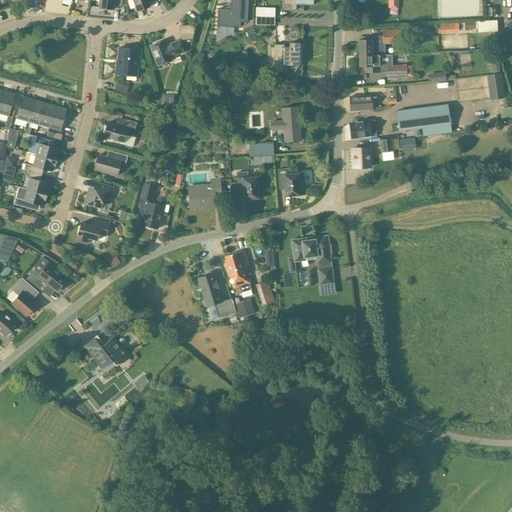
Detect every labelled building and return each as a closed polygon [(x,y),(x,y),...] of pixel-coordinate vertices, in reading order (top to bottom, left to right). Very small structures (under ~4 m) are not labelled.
[(99,0),(99,7),(114,9),(114,0),(99,0)] [(133,0),(138,11),(150,6),(147,0),(133,0)] [(213,8),(212,24),(235,26),(235,21),(242,21),(243,0),(225,0),(225,8),(213,8)] [(283,0),(284,4),(291,4),(291,9),(296,9),(297,4),(312,5),(312,0),(283,0)] [(388,0),(388,8),(399,9),(398,0),(388,0)] [(90,5),(90,13),(98,14),(99,6),(90,5)] [(273,16),(273,8),(257,8),(257,16),(273,16)] [(459,22),(438,23),(438,33),(459,32),(459,22)] [(193,24),(180,25),(181,39),(194,38),(193,24)] [(398,45),(398,37),(398,29),(393,29),(382,29),(383,35),(371,35),(371,39),(359,40),(359,55),(373,55),(379,54),(385,54),(385,45),(393,45),(398,45)] [(183,52),(179,40),(167,45),(165,40),(150,46),(158,65),(172,60),(171,56),(183,52)] [(289,65),(299,65),(299,64),(302,64),(303,43),(300,43),(300,42),(290,42),(290,47),(284,46),(284,44),(275,44),(274,72),(284,72),(284,65),(289,65)] [(107,58),(116,58),(116,46),(107,45),(107,58)] [(139,59),(140,59),(141,49),(119,47),(118,64),(117,64),(116,74),(137,76),(139,59)] [(373,55),(359,55),(360,66),(365,66),(365,71),(388,70),(388,66),(389,66),(389,62),(388,54),(385,54),(379,54),(373,55)] [(388,77),(406,76),(406,65),(389,66),(388,66),(388,70),(388,77)] [(446,81),(446,72),(429,73),(429,81),(446,81)] [(505,99),(501,74),(486,76),(490,101),(505,99)] [(117,82),(114,90),(126,94),(129,86),(117,82)] [(4,91),(0,105),(0,113),(9,116),(15,94),(4,91)] [(372,109),(371,95),(350,96),(350,110),(372,109)] [(16,118),(27,121),(34,100),(22,96),(16,118)] [(27,121),(39,124),(45,103),(34,100),(27,121)] [(39,124),(50,127),(56,106),(45,103),(39,124)] [(423,135),(452,132),(448,103),(420,107),(396,110),(397,124),(392,125),(393,131),(398,131),(422,128),(423,135)] [(56,106),(50,127),(61,131),(67,109),(56,106)] [(511,106),(501,107),(501,120),(511,119),(511,106)] [(301,140),(298,107),(282,108),(283,120),(271,121),(271,130),(284,129),(285,141),(301,140)] [(125,127),(108,122),(104,136),(124,142),(126,134),(133,136),(137,122),(127,119),(125,127)] [(375,119),(349,123),(351,139),(372,136),(372,138),(374,138),(373,134),(377,133),(375,119)] [(6,146),(15,148),(19,130),(10,128),(6,146)] [(40,143),(36,154),(57,160),(59,154),(57,154),(59,149),(57,148),(59,142),(38,136),(36,142),(40,143)] [(392,150),(390,138),(379,140),(380,152),(392,150)] [(250,156),(274,154),(273,143),(249,144),(250,156)] [(371,166),(370,147),(352,148),(353,167),(371,166)] [(26,164),(25,170),(40,174),(42,168),(53,171),(54,166),(55,166),(57,160),(36,154),(33,166),(26,164)] [(95,169),(117,175),(121,161),(99,155),(98,158),(96,159),(95,164),(96,166),(95,169)] [(12,183),(15,165),(12,165),(13,158),(5,157),(2,181),(12,183)] [(278,169),(279,184),(285,183),(286,195),(305,194),(304,185),(299,186),(298,173),(289,174),(289,168),(278,169)] [(27,189),(47,195),(49,188),(48,188),(49,183),(38,180),(40,174),(25,170),(22,169),(20,176),(27,178),(27,177),(30,178),(27,189)] [(236,172),(238,187),(244,187),(245,199),(264,197),(263,189),(258,189),(257,177),(248,177),(248,171),(236,172)] [(158,228),(163,205),(150,202),(151,199),(152,199),(155,185),(153,184),(154,179),(146,177),(145,182),(139,208),(146,209),(142,224),(158,228)] [(220,195),(219,179),(212,179),(212,185),(190,187),(191,207),(215,206),(214,195),(220,195)] [(103,202),(109,203),(113,187),(98,183),(96,189),(89,188),(85,203),(101,208),(103,202)] [(47,195),(27,189),(19,187),(14,204),(30,208),(31,202),(43,205),(44,200),(45,201),(47,195)] [(122,210),(119,218),(126,221),(128,213),(122,210)] [(99,234),(106,236),(110,224),(92,219),(91,225),(82,222),(77,240),(87,243),(89,237),(98,240),(99,234)] [(0,259),(8,262),(18,241),(4,236),(0,248),(0,259)] [(330,253),(331,253),(330,245),(329,245),(329,243),(326,243),(325,236),(314,237),(315,239),(303,241),(302,239),(292,240),(294,261),(305,260),(305,257),(317,255),(317,263),(331,261),(330,253)] [(28,245),(22,240),(17,247),(23,252),(28,245)] [(266,267),(274,266),(274,248),(265,248),(266,267)] [(251,274),(248,264),(250,264),(246,250),(241,252),(241,251),(225,256),(235,288),(251,283),(248,275),(251,274)] [(113,267),(120,262),(116,255),(109,260),(113,267)] [(44,281),(57,291),(68,278),(48,263),(41,272),(35,267),(26,279),(38,288),(44,281)] [(333,282),(331,267),(318,269),(320,284),(333,282)] [(211,272),(205,274),(205,276),(198,278),(207,306),(214,304),(219,317),(236,312),(232,298),(222,301),(218,287),(217,282),(216,282),(213,273),(212,274),(211,272)] [(284,272),(285,287),(295,286),(295,272),(284,272)] [(36,304),(30,299),(37,291),(22,278),(12,290),(19,296),(13,302),(15,304),(14,305),(18,309),(19,308),(27,315),(29,313),(30,314),(34,310),(33,309),(36,304)] [(255,284),(258,292),(262,304),(275,300),(268,280),(255,284)] [(251,298),(235,302),(239,317),(255,313),(251,298)] [(142,313),(134,306),(130,310),(138,317),(142,313)] [(11,330),(10,329),(16,323),(2,311),(0,313),(0,330),(5,335),(6,334),(7,334),(11,330)] [(94,337),(83,345),(102,368),(115,358),(119,363),(127,356),(112,337),(101,346),(94,337)] [(140,390),(150,381),(144,374),(134,383),(140,390)]
